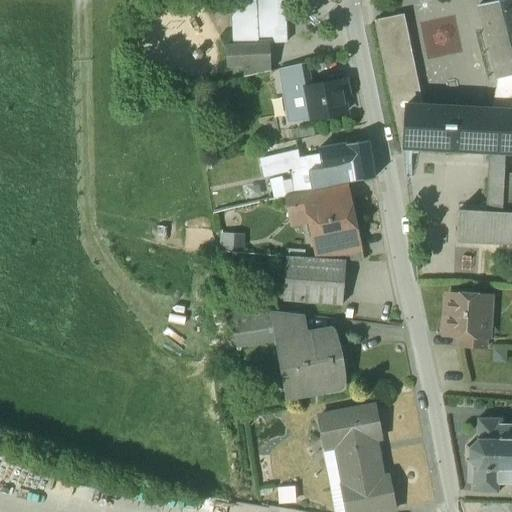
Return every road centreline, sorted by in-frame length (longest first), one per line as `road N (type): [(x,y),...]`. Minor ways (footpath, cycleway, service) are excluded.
road 1 (residential): [(348,0),(449,511)]
road 2 (track): [(79,0),(89,244),(182,359)]
